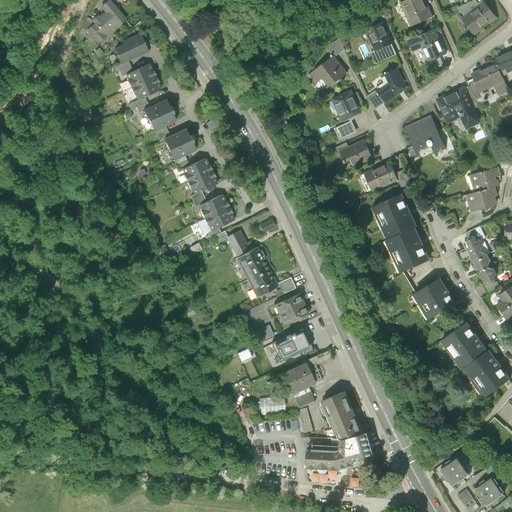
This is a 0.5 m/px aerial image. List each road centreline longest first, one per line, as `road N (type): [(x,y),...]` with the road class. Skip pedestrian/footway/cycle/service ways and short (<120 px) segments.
road 1 (primary): [(158,0),(273,174),(418,480)]
road 2 (residential): [(0,456),(386,497),(418,480)]
road 3 (residential): [(511,26),(383,124)]
road 4 (residential): [(441,236),(476,309),(511,353)]
